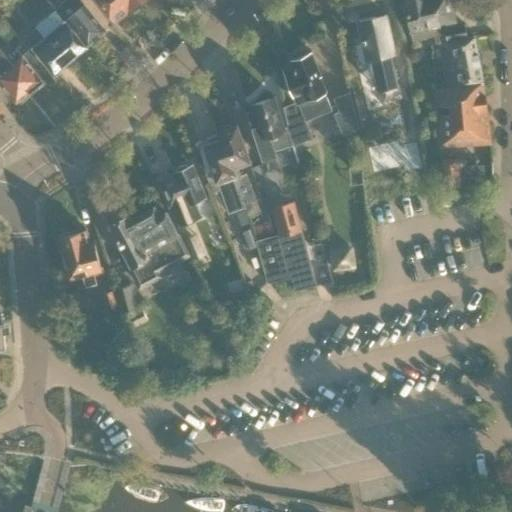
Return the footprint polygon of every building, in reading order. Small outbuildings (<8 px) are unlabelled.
[(66,19),(67,18),(89,44),(106,30),(81,0),(65,0),(57,7),(66,19)] [(98,0),(112,17),(114,19),(128,8),(129,10),(141,0),(98,0)] [(455,21),(454,17),(450,0),(406,0),(409,11),(405,12),(406,17),(413,42),(434,36),(435,42),(466,35),(464,23),(451,26),(450,22),(455,21)] [(385,15),(373,17),(358,20),(367,58),(382,54),(388,80),(400,78),(386,17),(385,15)] [(24,37),(33,48),(55,75),(88,48),(66,21),(46,38),(36,27),(24,37)] [(439,43),(449,86),(483,79),(473,35),(467,37),(466,35),(435,42),(435,43),(439,43)] [(30,93),(44,81),(23,55),(13,63),(0,46),(0,81),(17,102),(18,101),(19,102),(25,97),(24,96),(30,91),(30,93)] [(292,58),(297,68),(285,73),(288,80),(286,80),(287,87),(291,92),(293,91),(297,101),(284,107),(288,126),(292,145),(292,146),(312,138),(304,117),(329,107),(331,110),(332,110),(325,91),(326,91),(319,74),(321,73),(311,50),(307,52),(305,50),(297,53),(297,56),(292,58)] [(491,141),(482,82),(483,81),(483,79),(449,86),(438,88),(435,88),(437,106),(453,104),(454,114),(437,116),(440,144),(458,143),(458,138),(476,138),(477,142),(491,141)] [(273,151),(292,145),(288,126),(283,128),(273,96),(271,97),(264,90),(252,103),(245,105),(262,158),(275,154),(273,151)] [(340,112),(348,132),(358,127),(349,92),(334,98),(340,112)] [(241,176),(237,165),(248,162),(245,152),(247,151),(245,143),(243,143),(237,126),(218,132),(221,139),(244,205),(255,201),(256,200),(247,174),(241,176)] [(235,212),(245,209),(244,205),(221,139),(205,145),(216,181),(229,176),(231,183),(226,185),(235,212)] [(416,145),(399,149),(403,166),(404,172),(422,168),(416,145)] [(370,156),(374,173),(403,166),(399,149),(370,156)] [(461,187),(458,157),(441,158),(443,189),(461,187)] [(194,202),(204,197),(191,165),(188,166),(185,165),(179,167),(178,171),(174,172),(175,177),(161,183),(171,205),(172,204),(181,225),(200,217),(194,202)] [(255,201),(244,205),(245,209),(248,216),(260,212),(255,201)] [(296,290),(316,285),(294,201),(271,207),(278,235),(291,276),(296,290)] [(157,272),(189,255),(188,251),(167,211),(159,215),(155,206),(130,219),(128,215),(123,218),(120,213),(110,219),(113,223),(109,225),(140,285),(158,275),(157,272)] [(94,271),(103,269),(94,241),(89,243),(85,229),(57,237),(69,279),(83,275),(86,286),(97,283),(94,271)] [(204,254),(196,235),(183,240),(188,251),(189,255),(191,259),(204,254)] [(255,241),(267,282),(291,276),(278,235),(255,241)] [(331,251),(334,269),(353,266),(350,248),(331,251)] [(216,256),(220,269),(239,262),(235,250),(216,256)] [(131,286),(115,290),(121,312),(137,308),(131,286)] [(103,293),(107,308),(117,305),(113,290),(103,293)] [(142,309),(124,318),(127,330),(147,320),(142,309)]
